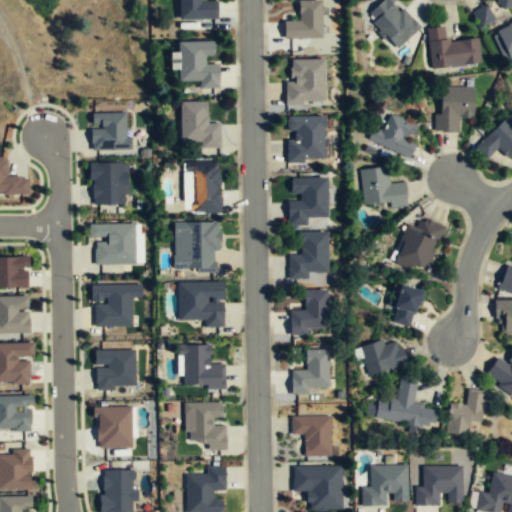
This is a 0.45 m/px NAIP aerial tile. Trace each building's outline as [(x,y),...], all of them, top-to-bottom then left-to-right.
[(215,0),(177,0),(178,19),(216,19),(215,0)] [(418,26),(391,0),(383,0),(365,18),(396,49),(418,26)] [(511,2),(511,0),(495,0),(502,10),(511,2)] [(297,1),(297,22),(281,22),(281,40),(319,40),(319,1),(297,1)] [(494,18),(485,3),(470,12),(480,27),(494,18)] [(511,58),(511,20),(490,29),(503,62),(511,58)] [(429,70),(479,65),(477,37),(448,39),(446,25),(426,27),(429,70)] [(217,63),(207,63),(207,52),(217,52),(216,40),(178,41),(178,51),(171,51),(172,70),(179,70),(180,80),(198,79),(198,89),(218,89),(217,63)] [(289,60),(289,82),(283,82),(284,105),(323,104),(322,60),(289,60)] [(472,87),(437,86),(437,132),(458,133),(458,118),(472,118),(472,87)] [(206,101),(178,102),(179,147),(219,146),(218,123),(207,124),(206,101)] [(129,113),(89,113),(89,150),(129,150),(129,113)] [(405,156),(417,125),(388,114),(383,130),(372,126),(366,141),(405,156)] [(473,148),(485,161),(497,150),(505,159),(511,152),(511,119),(508,115),(473,148)] [(285,118),(286,162),(322,162),(322,118),(285,118)] [(0,193),(28,193),(27,175),(5,176),(4,125),(0,125),(0,193)] [(88,204),(127,204),(127,161),(88,161),(88,204)] [(182,161),(181,213),(219,213),(219,161),(182,161)] [(404,182),(388,184),(387,167),(358,170),(362,209),(406,204),(404,182)] [(325,178),(286,178),(287,198),(286,198),(286,226),(305,226),(305,217),(325,217),(325,178)] [(21,201),(20,194),(1,195),(1,202),(21,201)] [(444,226),(420,217),(416,227),(408,224),(393,260),(426,273),(444,226)] [(172,272),(218,272),(218,221),(172,220),(172,272)] [(91,241),(91,266),(136,266),(136,224),(88,224),(88,241),(91,241)] [(326,232),(299,232),(299,255),(286,255),(286,280),(307,280),(307,272),(326,272),(326,232)] [(0,256),(0,288),(27,288),(27,256),(0,256)] [(496,291),(511,295),(511,266),(504,264),(496,291)] [(222,281),(174,281),(174,320),(201,320),(201,326),(222,326),(222,281)] [(130,327),(129,297),(140,297),(140,284),(89,285),(90,327),(130,327)] [(421,292),(400,285),(388,322),(409,328),(421,292)] [(326,290),(303,291),(303,311),(288,312),(288,333),(327,332),(326,290)] [(0,334),(27,334),(27,296),(0,296),(0,334)] [(511,299),(493,299),(493,324),(500,324),(500,334),(511,334),(511,299)] [(405,365),(398,338),(358,348),(365,376),(405,365)] [(30,343),(0,343),(0,385),(30,385),(30,343)] [(210,344),(176,344),(176,378),(186,379),(186,388),(223,389),(223,364),(210,364),(210,344)] [(93,389),(133,389),(133,349),(92,350),(93,389)] [(307,395),(307,389),(328,388),(327,351),(304,351),(304,371),(289,371),(290,395),(307,395)] [(511,354),(505,364),(496,357),(483,376),(511,396),(511,354)] [(432,428),(435,409),(412,406),(415,381),(398,378),(395,405),(369,401),(366,418),(432,428)] [(480,423),(483,392),(466,390),(464,405),(448,404),(446,435),(466,436),(467,422),(480,423)] [(0,431),(31,431),(31,396),(0,396),(0,431)] [(182,440),(205,440),(204,450),(224,450),(224,421),(224,401),(183,401),(182,440)] [(92,406),(92,449),(133,449),(133,406),(92,406)] [(329,457),(329,417),(289,417),(289,436),(301,436),(301,457),(329,457)] [(0,451),(0,490),(33,490),(32,451),(0,451)] [(183,511),(223,511),(223,494),(224,494),(224,464),(204,465),(204,474),(183,475),(183,511)] [(291,491),(305,491),(305,510),(341,510),(341,465),(291,465),(291,491)] [(368,488),(359,488),(359,507),(387,507),(387,503),(405,504),(405,466),(368,466),(368,488)] [(414,488),(413,507),(437,507),(437,495),(445,495),(445,505),(459,505),(460,467),(421,466),(421,488),(414,488)] [(98,511),(135,511),(135,469),(98,469),(98,511)] [(511,511),(511,477),(490,474),(487,494),(477,492),(474,511),(479,511),(511,511)] [(32,511),(32,495),(0,495),(0,511),(32,511)]
